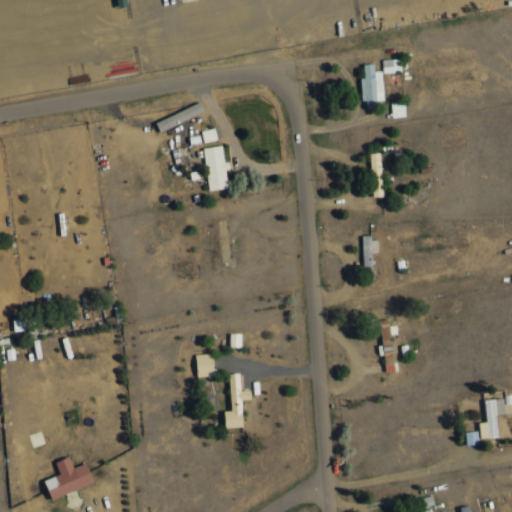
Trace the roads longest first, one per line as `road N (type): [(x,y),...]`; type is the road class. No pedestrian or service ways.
road 1 (residential): [(324,511),(289,109),(270,80)]
road 2 (residential): [(270,80),(223,73),(0,115)]
